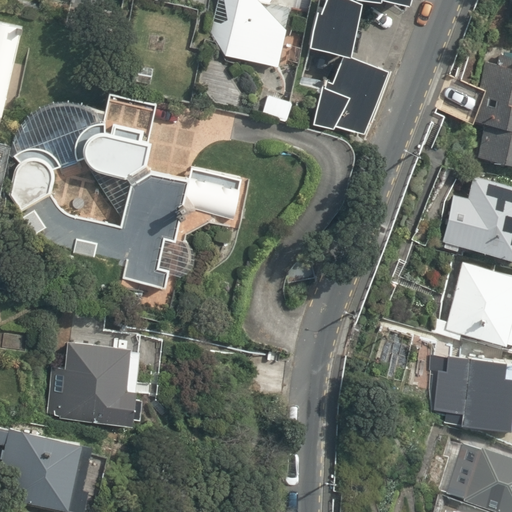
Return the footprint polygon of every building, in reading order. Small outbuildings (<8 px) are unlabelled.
[(233,53),(274,62),(285,4),(268,1),(268,0),(222,0),(226,16),(209,28),(225,58),(233,53)] [(309,11),(301,47),(341,55),(352,1),(350,0),(315,0),(313,12),(309,11)] [(0,113),(20,25),(0,20),(0,113)] [(509,165),(511,165),(511,55),(498,53),(496,63),(484,61),(473,120),(484,122),(477,155),(510,161),(509,165)] [(317,82),(309,124),(357,132),(381,67),(337,56),(325,84),(317,82)] [(151,83),(154,67),(131,63),(128,79),(151,83)] [(262,113),(286,119),(290,99),(276,96),(277,91),(268,88),(262,113)] [(121,275),(163,285),(169,267),(157,266),(162,237),(174,238),(182,204),(232,214),(241,174),(190,163),(186,173),(149,167),(146,160),(149,136),(156,100),(110,91),(104,117),(99,118),(90,122),(82,128),(77,137),(75,147),(76,157),(84,152),(88,158),(92,164),(130,174),(120,225),(74,215),(64,210),(56,202),(51,193),(53,166),(60,163),(58,158),(51,151),(42,146),(32,145),(22,147),(14,153),(17,162),(6,193),(18,227),(33,240),(122,258),(121,275)] [(453,243),(511,258),(511,186),(468,175),(463,197),(448,193),(436,239),(440,240),(437,251),(450,254),(453,243)] [(284,265),(288,282),(314,276),(309,258),(284,265)] [(511,274),(459,261),(444,319),(430,315),(426,330),(456,338),(457,333),(498,343),(499,341),(511,344),(511,274)] [(70,363),(60,362),(57,384),(45,382),(42,409),(155,424),(159,393),(142,391),(147,352),(73,342),(70,363)] [(433,368),(430,408),(457,410),(456,423),(511,426),(511,358),(442,353),(441,368),(433,368)] [(83,511),(85,505),(89,491),(101,495),(110,460),(99,457),(101,449),(14,425),(1,473),(22,479),(17,498),(66,511),(83,511)] [(511,511),(511,458),(461,442),(443,495),(493,511),(511,511)] [(52,511),(10,500),(6,511),(52,511)]
